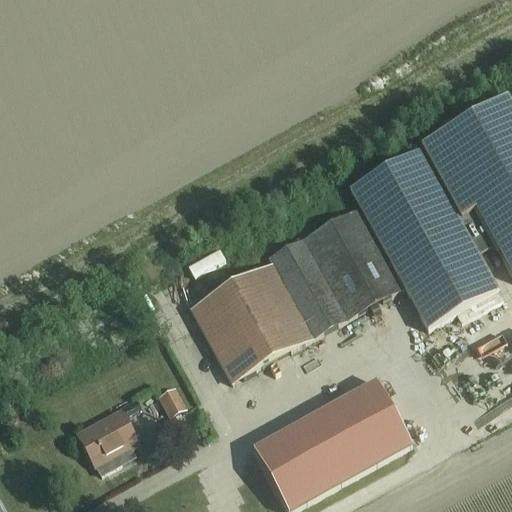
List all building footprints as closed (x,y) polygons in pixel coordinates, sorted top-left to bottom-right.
[(479,264),(499,252),(511,275),(511,105),(420,157),(479,264)] [(350,195),(360,215),(404,294),(427,336),(497,297),(479,264),(420,157),(350,195)] [(360,215),(301,248),(344,326),(404,294),(360,215)] [(301,248),(268,266),(272,271),(312,344),(344,326),(301,248)] [(272,271),(191,316),(231,389),(312,344),(272,271)] [(299,511),(412,450),(407,441),(394,419),(377,387),(253,455),(262,470),(272,488),(280,503),(283,509),(285,511),(299,511)] [(157,402),(168,423),(184,414),(173,393),(157,402)] [(95,472),(96,472),(100,481),(121,469),(116,461),(137,449),(120,416),(77,440),(95,472)]
